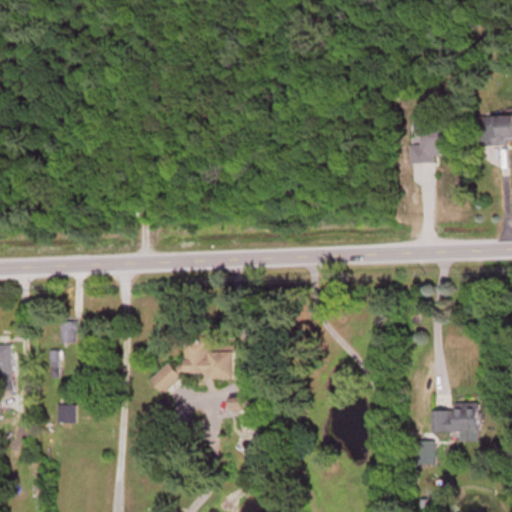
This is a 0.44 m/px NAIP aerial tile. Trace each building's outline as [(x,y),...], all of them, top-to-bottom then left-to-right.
[(511,118),(493,118),(493,145),(511,145),(511,118)] [(458,121),(415,122),(416,167),(439,167),(439,158),(458,158),(458,121)] [(239,355),(216,354),(216,347),(212,342),(193,342),(189,345),(189,367),(183,372),(179,372),(173,365),(153,381),(166,397),(185,381),(185,376),(209,376),(213,381),(239,382),(239,355)] [(0,393),(16,393),(16,347),(0,346),(0,364),(0,365),(0,393)] [(236,410),(257,410),(257,401),(236,401),(236,410)] [(460,413),(437,413),(437,434),(485,434),(485,406),(460,406),(460,413)]
